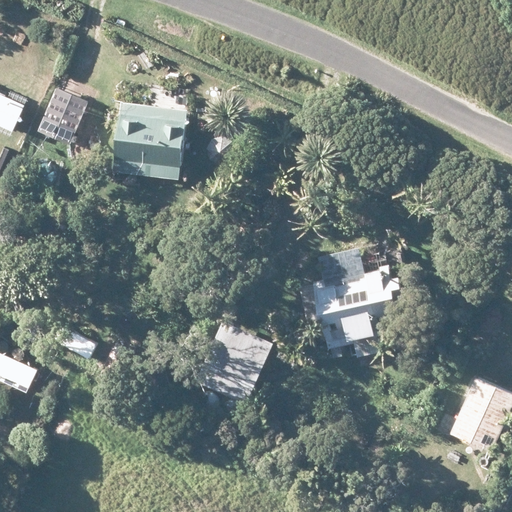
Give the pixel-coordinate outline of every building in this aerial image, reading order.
[(0,116),(17,125),(31,95),(0,81),(0,116)] [(59,84),(40,127),(73,141),(91,99),(59,84)] [(116,164),(182,174),(192,106),(125,97),(116,164)] [(366,241),(323,251),(329,275),(317,278),(333,345),(359,339),(361,346),(386,341),(382,325),(387,324),(384,311),(404,307),(400,292),(409,290),(404,270),(397,272),(395,260),(372,266),(366,241)] [(277,340),(226,317),(198,379),(249,402),(277,340)] [(0,371),(32,386),(42,364),(0,345),(0,371)] [(495,450),(511,411),(511,387),(480,373),(454,431),(495,450)] [(481,496),(496,501),(498,492),(483,487),(481,496)]
